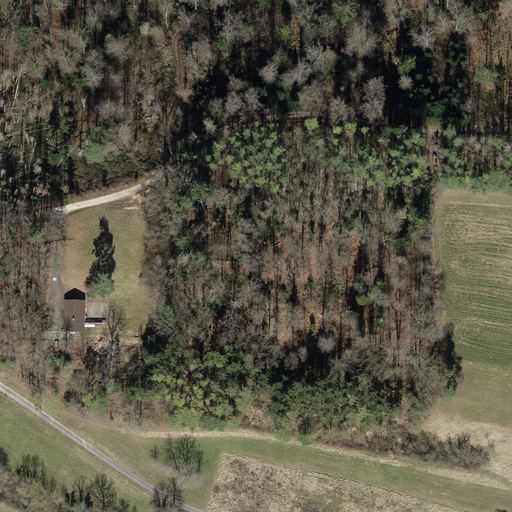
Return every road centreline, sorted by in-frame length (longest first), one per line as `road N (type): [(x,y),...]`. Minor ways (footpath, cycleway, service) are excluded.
road 1 (track): [(0,217),(136,192),(268,119),(363,119),(511,141)]
road 2 (track): [(191,511),(0,386)]
